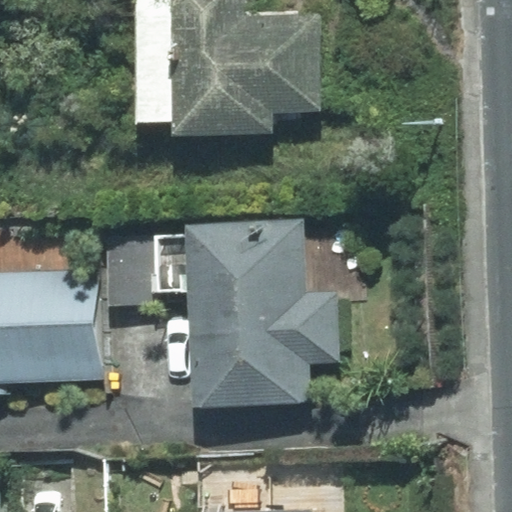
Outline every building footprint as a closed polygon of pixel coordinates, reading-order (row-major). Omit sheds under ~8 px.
[(262,0),(192,0),(193,5),(156,6),(159,116),(199,115),(200,137),(303,134),(303,116),(338,115),(335,14),(263,16),(262,0)] [(317,218),(206,225),(217,405),(328,398),(326,363),(354,361),(349,281),(321,283),(317,218)] [(165,234),(124,234),(123,302),(164,302),(165,234)] [(119,270),(0,271),(0,392),(18,392),(18,382),(120,381),(119,270)] [(9,511),(8,488),(0,488),(0,511),(9,511)]
